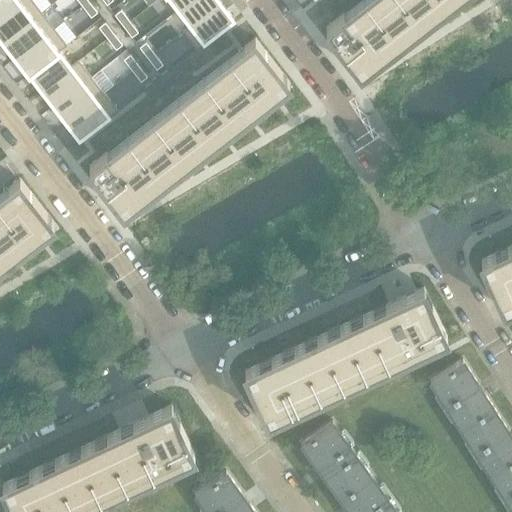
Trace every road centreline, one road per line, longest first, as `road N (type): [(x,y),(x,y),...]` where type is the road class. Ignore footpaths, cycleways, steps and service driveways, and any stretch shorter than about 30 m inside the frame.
road 1 (residential): [(181,356),(101,232),(0,105)]
road 2 (residential): [(428,238),(257,0)]
road 3 (residential): [(181,356),(428,238)]
road 4 (residential): [(0,450),(181,356)]
road 5 (residential): [(298,511),(181,356)]
road 6 (residential): [(428,238),(511,369)]
